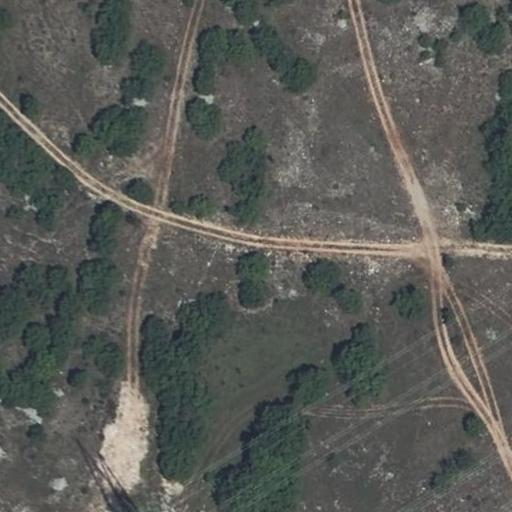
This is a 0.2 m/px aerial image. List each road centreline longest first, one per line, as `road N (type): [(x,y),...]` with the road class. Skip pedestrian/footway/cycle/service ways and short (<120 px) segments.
road 1 (track): [(0,95),(65,162),(157,215),(253,242),(374,253),(511,247)]
road 2 (track): [(511,457),(446,345),(431,250),(356,0)]
